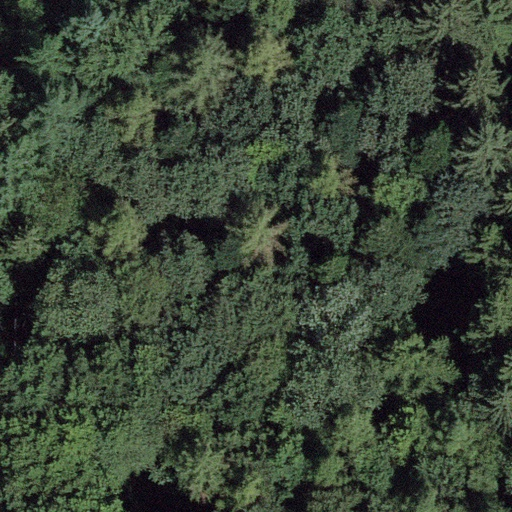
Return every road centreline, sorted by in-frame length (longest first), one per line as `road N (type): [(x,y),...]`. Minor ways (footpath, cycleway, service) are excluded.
road 1 (track): [(73,511),(0,285)]
road 2 (track): [(168,0),(0,92)]
